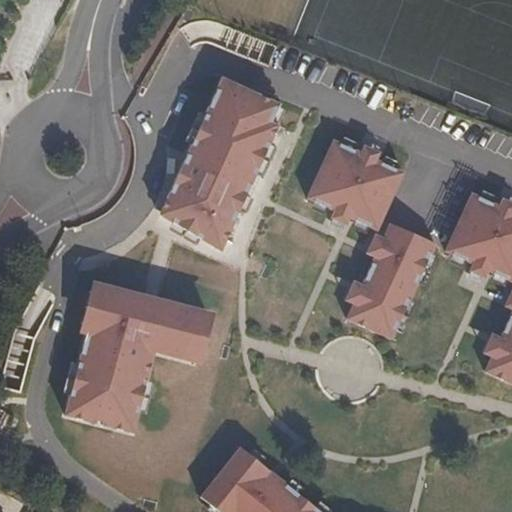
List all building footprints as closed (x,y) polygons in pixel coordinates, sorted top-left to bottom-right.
[(206,245),(218,252),(223,242),(230,246),(231,244),(224,241),(276,127),(269,124),(277,106),(219,79),(162,205),(157,216),(206,245)] [(359,154),(331,142),(305,199),(333,212),(347,219),(353,222),(375,232),(401,174),(374,161),(359,154)] [(377,154),(362,148),(359,154),(374,161),(377,154)] [(445,249),(443,253),(471,265),(486,272),(511,283),(511,213),(497,207),(470,195),(445,249)] [(511,205),(501,201),(497,207),(511,213),(511,205)] [(347,219),(333,212),(329,219),(344,226),(347,219)] [(434,245),(388,225),(382,240),(381,241),(391,246),(384,262),(373,257),(373,258),(360,287),(359,288),(370,292),(362,309),(352,304),(352,305),(345,320),(390,341),(434,245)] [(367,250),(365,254),(373,258),(373,257),(384,262),(391,246),(381,241),(382,240),(373,236),(367,250)] [(486,272),(471,265),(468,272),(475,276),(483,279),(486,272)] [(352,304),(362,309),(370,292),(359,288),(360,287),(352,283),(344,302),(352,305),(352,304)] [(94,295),(86,327),(63,417),(94,425),(95,422),(101,423),(100,427),(131,435),(150,363),(141,360),(144,352),(192,365),(194,355),(203,323),(205,313),(156,300),(151,319),(145,318),(138,316),(142,297),(97,286),(94,295)] [(511,289),(503,307),(511,311),(511,310),(511,289)] [(86,327),(94,295),(87,293),(79,325),(86,327)] [(511,310),(511,311),(498,340),(508,345),(500,361),(491,357),(490,358),(483,373),(511,386),(511,310)] [(210,325),(203,323),(194,355),(202,357),(210,325)] [(489,340),(482,354),(490,358),(491,357),(500,361),(508,345),(498,340),(490,336),(489,340)] [(238,449),(199,499),(215,511),(316,511),(277,480),(271,476),(268,472),(238,449)]
